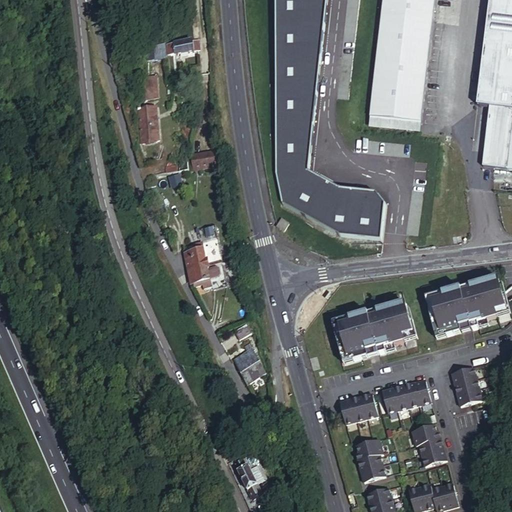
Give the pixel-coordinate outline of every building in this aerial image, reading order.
[(328,0),(275,0),(277,177),(282,206),(341,239),(381,244),(386,208),(376,196),(342,192),(310,175),(328,0)] [(384,0),(371,117),(422,123),(434,25),(437,0),(384,0)] [(508,170),(511,140),(511,0),(493,0),(479,111),(490,112),(482,169),(508,170)] [(201,42),(170,45),(171,55),(202,53),(201,42)] [(171,55),(170,45),(148,47),(149,62),(171,60),(171,55)] [(146,79),(148,101),(161,99),(158,78),(146,79)] [(141,111),(145,144),(163,142),(159,108),(141,111)] [(421,134),(422,123),(371,117),(369,127),(421,134)] [(195,157),(196,172),(220,170),(218,154),(195,157)] [(187,192),(183,175),(170,178),(175,195),(187,192)] [(187,255),(206,251),(204,244),(186,248),(187,255)] [(212,266),(224,263),(221,248),(206,251),(209,267),(212,266)] [(188,265),(189,271),(190,271),(209,267),(206,251),(187,255),(186,255),(186,256),(188,265)] [(229,288),(224,263),(212,266),(209,267),(190,271),(189,271),(192,285),(195,284),(195,288),(204,287),(204,290),(213,288),(214,291),(229,288)] [(502,286),(445,300),(446,305),(436,308),(439,320),(434,321),(438,340),(449,337),(450,342),(465,339),(466,340),(475,338),(475,336),(483,335),(481,329),(491,327),(502,324),(500,319),(511,316),(507,301),(506,302),(502,286)] [(430,303),(434,321),(439,320),(436,308),(446,305),(445,300),(430,303)] [(410,309),(353,324),(355,329),(345,332),(348,344),(343,345),(348,364),(358,361),(359,366),(375,362),(375,363),(384,361),(384,360),(392,358),(390,352),(400,350),(411,347),(409,342),(419,339),(416,324),(414,325),(410,309)] [(345,332),(355,329),(353,324),(338,328),(343,345),(348,344),(345,332)] [(251,332),(238,335),(240,345),(253,341),(251,332)] [(260,349),(258,343),(251,345),(253,351),(239,356),(249,382),(267,376),(258,349),(260,349)] [(358,361),(348,364),(349,369),(359,366),(358,361)] [(478,375),(456,381),(459,392),(481,386),(478,375)] [(429,386),(419,388),(425,411),(435,408),(429,386)] [(459,392),(462,403),(484,398),(481,386),(459,392)] [(419,388),(408,391),(414,414),(425,411),(419,388)] [(408,391),(398,394),(404,416),(414,414),(408,391)] [(398,394),(387,397),(393,419),(404,416),(398,394)] [(462,403),(465,415),(487,409),(484,398),(462,403)] [(378,399),(367,402),(373,424),(383,422),(378,399)] [(367,402),(356,405),(362,427),(373,424),(367,402)] [(356,405),(346,408),(351,430),(362,427),(356,405)] [(439,431),(417,437),(421,453),(423,453),(445,447),(443,437),(441,438),(439,431)] [(384,445),(362,451),(364,458),(361,459),(364,468),(386,462),(384,453),(386,452),(384,445)] [(445,447),(423,453),(426,462),(448,456),(445,447)] [(243,449),(231,454),(234,463),(246,457),(243,449)] [(450,466),(448,456),(426,462),(428,472),(450,466)] [(386,462),(364,468),(366,478),(389,472),(386,462)] [(246,463),(239,466),(249,492),(259,488),(258,485),(267,481),(262,468),(252,472),(251,468),(249,469),(246,463)] [(389,472),(366,478),(369,487),(391,481),(389,472)] [(456,489),(445,492),(450,511),(456,511),(462,511),(456,489)] [(433,490),(423,492),(427,511),(436,511),(439,511),(435,495),(433,490)] [(394,492),(372,498),(375,509),(397,503),(394,492)] [(427,511),(423,492),(412,495),(416,511),(427,511)] [(450,511),(445,492),(435,495),(439,511),(450,511)] [(398,511),(397,503),(375,509),(375,511),(398,511)]
